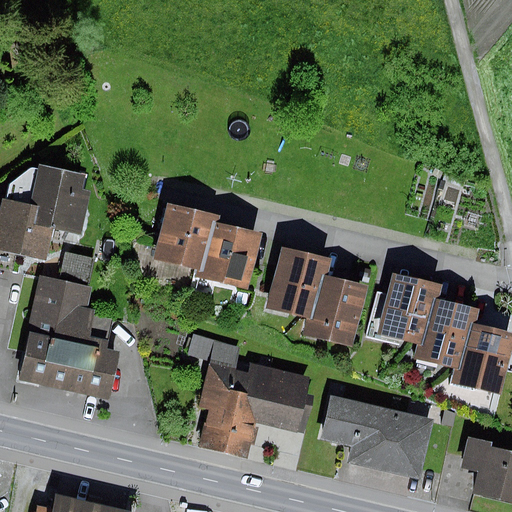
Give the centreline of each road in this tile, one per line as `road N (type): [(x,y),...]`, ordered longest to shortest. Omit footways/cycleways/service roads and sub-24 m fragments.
road 1 (primary): [(339,511),(0,430)]
road 2 (track): [(454,0),(511,223)]
